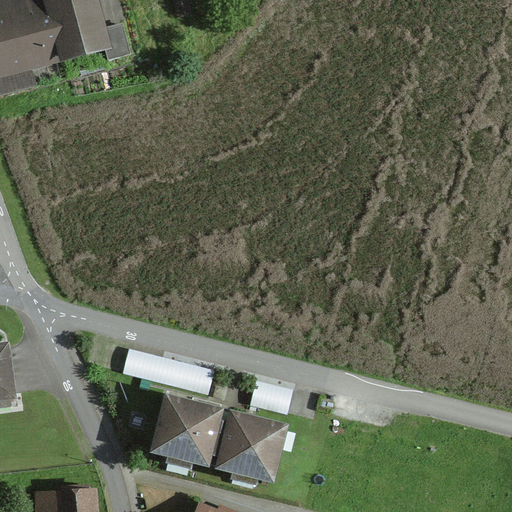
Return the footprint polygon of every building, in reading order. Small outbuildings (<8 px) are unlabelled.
[(0,0),(0,87),(0,89),(120,54),(103,0),(0,0)] [(16,348),(0,350),(0,407),(25,404),(16,348)] [(131,354),(127,380),(214,391),(217,365),(131,354)] [(286,416),(168,387),(154,440),(272,469),(286,416)] [(103,511),(104,492),(41,491),(40,511),(103,511)] [(223,511),(200,503),(196,511),(223,511)]
